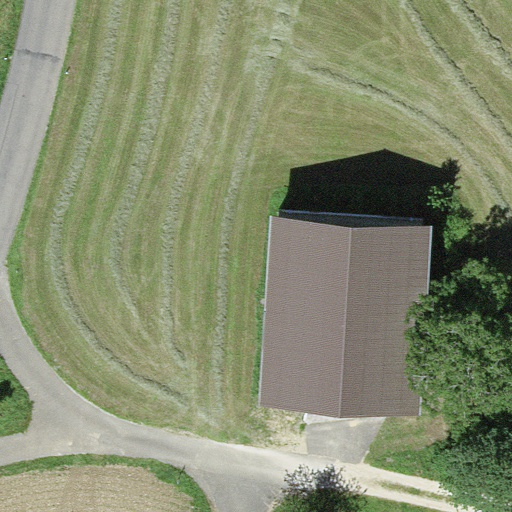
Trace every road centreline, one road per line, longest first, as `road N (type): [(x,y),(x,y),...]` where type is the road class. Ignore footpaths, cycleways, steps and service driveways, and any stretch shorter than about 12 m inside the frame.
road 1 (track): [(0,352),(57,430),(236,469),(235,511)]
road 2 (track): [(236,469),(439,499),(475,511)]
road 3 (tertiary): [(0,205),(53,0)]
